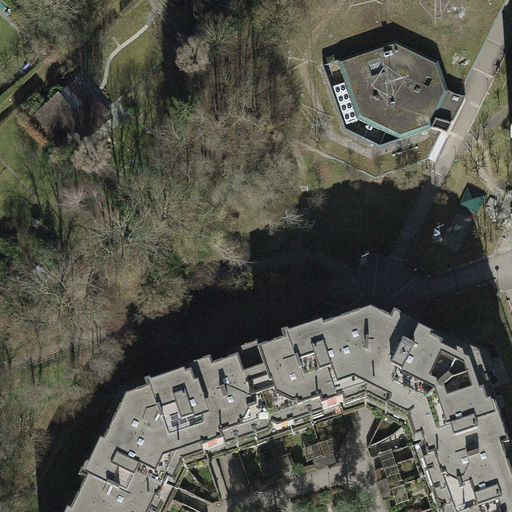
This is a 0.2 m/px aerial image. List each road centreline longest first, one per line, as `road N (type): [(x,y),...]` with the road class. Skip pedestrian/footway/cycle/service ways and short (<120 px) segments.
road 1 (unclassified): [(0,424),(511,248)]
road 2 (track): [(123,0),(0,113)]
